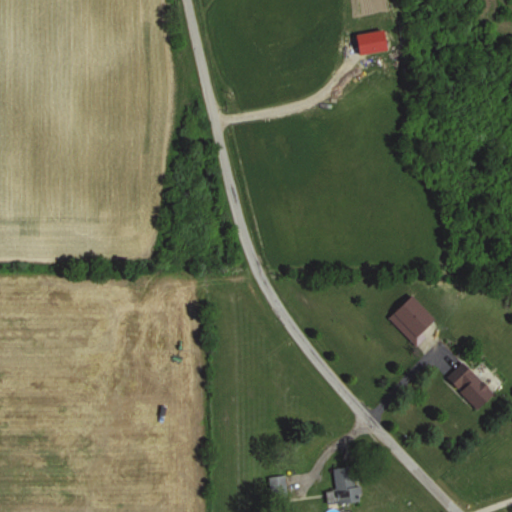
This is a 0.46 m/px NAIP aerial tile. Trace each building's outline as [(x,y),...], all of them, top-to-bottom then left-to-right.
[(267,134),(275,144),(284,137),(277,127),(267,134)] [(276,163),(291,161),(288,143),(273,146),(276,163)] [(493,392),(462,361),(446,377),(477,408),(493,392)] [(333,468),(335,490),(326,491),(327,504),(361,500),(359,485),(354,486),(352,466),(333,468)] [(285,477),(271,477),(271,500),(285,500),(285,477)]
